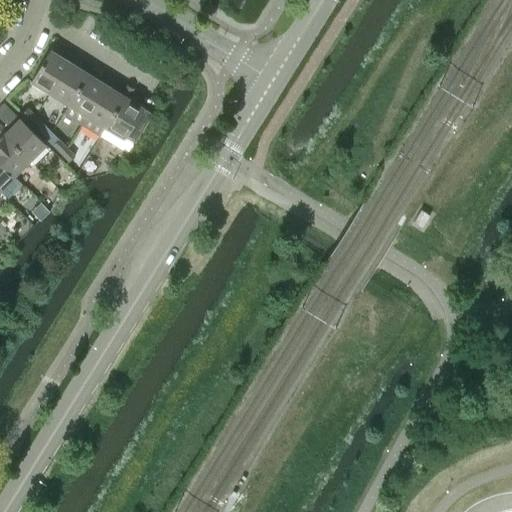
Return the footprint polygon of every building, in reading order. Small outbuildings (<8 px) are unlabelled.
[(49,93),(68,62),(49,50),(30,81),(49,93)] [(68,105),(87,74),(68,62),(49,93),(68,105)] [(81,125),(87,116),(105,85),(87,74),(68,105),(63,113),(81,125)] [(105,85),(87,116),(81,125),(99,135),(104,127),(123,96),(120,95),(105,85)] [(104,127),(132,144),(151,114),(127,99),(133,89),(126,85),(120,95),(123,96),(104,127)] [(21,114),(29,122),(35,116),(27,108),(21,114)] [(35,116),(29,122),(37,130),(43,124),(35,116)] [(3,135),(29,161),(45,144),(20,119),(6,132),(0,125),(0,137),(0,138),(3,135)] [(0,138),(0,161),(14,176),(29,161),(3,135),(0,138)] [(52,145),(61,154),(67,148),(58,140),(52,145)] [(67,148),(61,154),(69,162),(74,156),(67,148)] [(0,189),(14,176),(0,161),(0,189)] [(430,215),(420,209),(414,222),(423,227),(430,215)]
